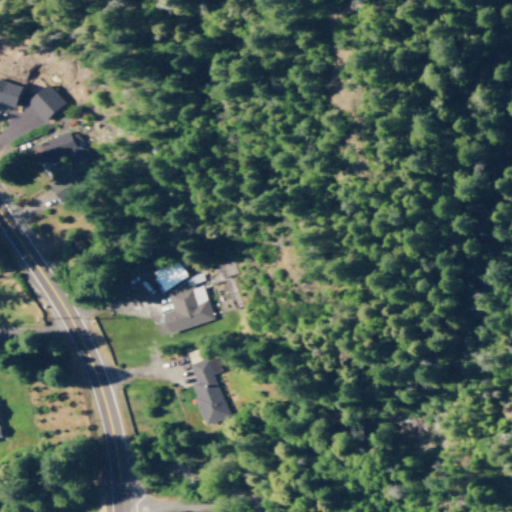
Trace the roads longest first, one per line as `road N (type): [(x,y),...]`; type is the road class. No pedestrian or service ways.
road 1 (secondary): [(123,511),(115,440),(94,369),(70,317),(0,213)]
road 2 (residential): [(0,328),(165,302)]
road 3 (residential): [(278,511),(268,499),(242,495),(124,510)]
